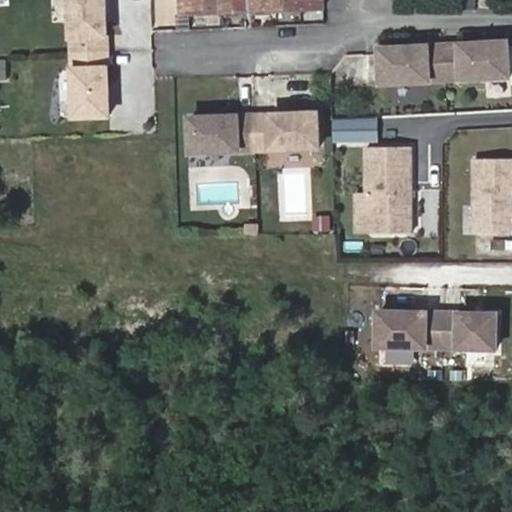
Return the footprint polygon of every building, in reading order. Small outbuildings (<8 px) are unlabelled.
[(108,52),(106,0),(72,0),(74,53),(89,53),(108,52)] [(324,8),(324,0),(188,0),(188,13),(324,8)] [(379,48),(380,83),(508,76),(506,42),(379,48)] [(110,115),(108,52),(89,53),(74,53),(76,116),(110,115)] [(320,149),(319,113),(255,116),(255,122),(256,151),(320,149)] [(255,122),(255,116),(191,118),(192,153),(256,151),(255,122)] [(331,118),(331,144),(376,143),(376,117),(331,118)] [(412,233),(412,147),(367,147),(368,193),(374,193),(374,230),(374,233),(412,233)] [(511,159),(475,159),(475,233),(511,233),(511,159)] [(368,193),(357,193),(357,230),(374,230),(374,193),(368,193)] [(497,316),(379,314),(379,349),(497,350),(497,316)]
